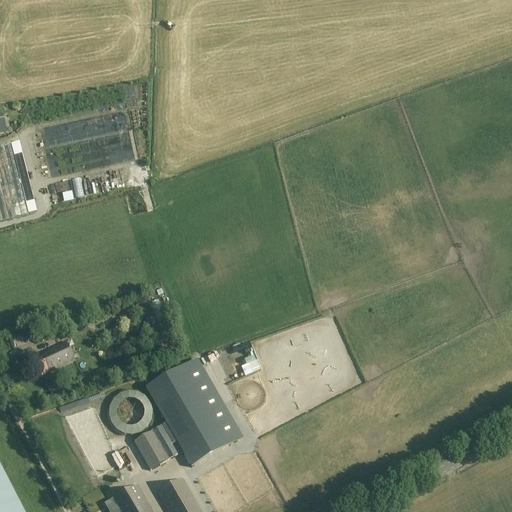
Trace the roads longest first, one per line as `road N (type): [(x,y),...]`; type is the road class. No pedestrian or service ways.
road 1 (unclassified): [(367,511),(511,431)]
road 2 (unclassified): [(67,511),(0,383)]
